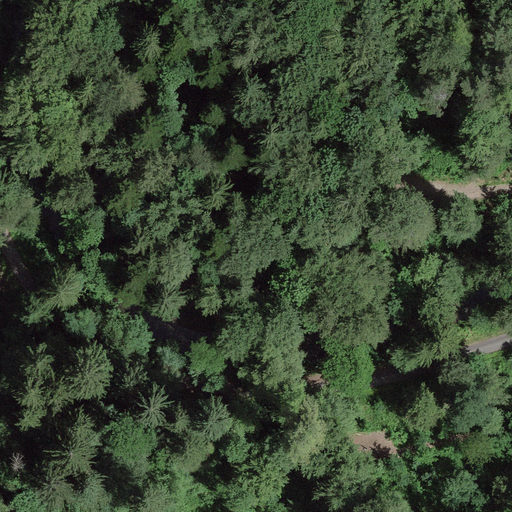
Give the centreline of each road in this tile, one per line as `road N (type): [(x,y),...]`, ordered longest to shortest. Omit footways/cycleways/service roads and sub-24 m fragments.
road 1 (unclassified): [(511,338),(341,386),(234,392),(179,384),(108,352),(64,318),(0,236)]
road 2 (track): [(511,203),(448,203),(311,152)]
road 3 (track): [(311,152),(263,97),(207,0)]
